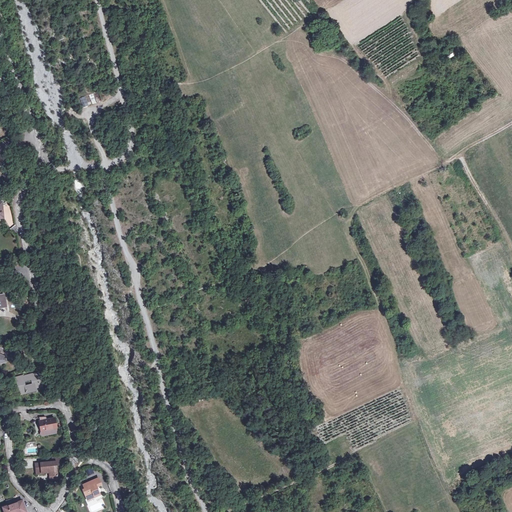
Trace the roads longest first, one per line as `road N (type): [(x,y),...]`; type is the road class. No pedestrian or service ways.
road 1 (track): [(205,511),(104,180),(104,164),(129,153),(132,133),(95,0)]
road 2 (residential): [(65,406),(17,205),(38,165),(36,132)]
road 3 (track): [(419,421),(350,240),(359,202)]
road 4 (residential): [(65,406),(15,409),(7,420),(10,472),(43,511)]
road 5 (track): [(121,95),(85,115),(104,164),(34,173)]
